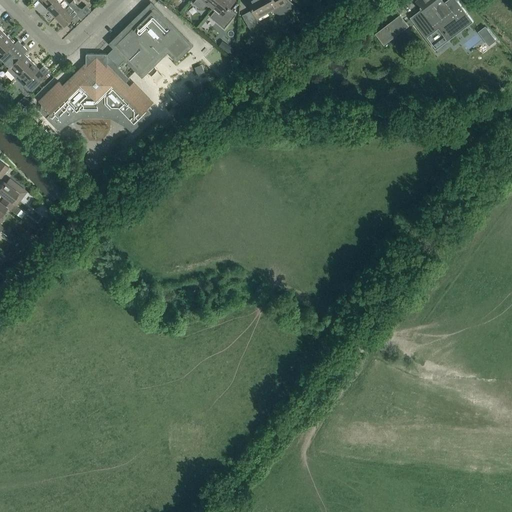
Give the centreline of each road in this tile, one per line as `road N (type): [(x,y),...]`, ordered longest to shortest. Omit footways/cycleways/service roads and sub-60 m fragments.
road 1 (unclassified): [(368,0),(0,286)]
road 2 (residential): [(7,0),(65,51),(118,0)]
